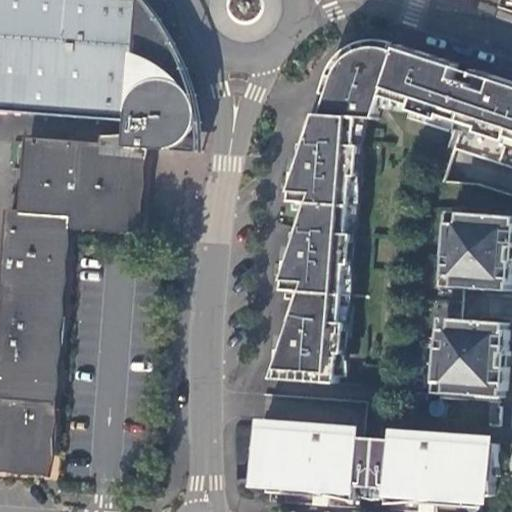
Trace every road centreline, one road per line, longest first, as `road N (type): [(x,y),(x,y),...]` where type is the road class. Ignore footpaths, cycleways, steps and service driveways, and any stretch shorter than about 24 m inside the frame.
road 1 (residential): [(204,511),(207,270),(242,52)]
road 2 (unknown): [(201,399),(403,403)]
road 3 (residential): [(511,38),(388,0)]
